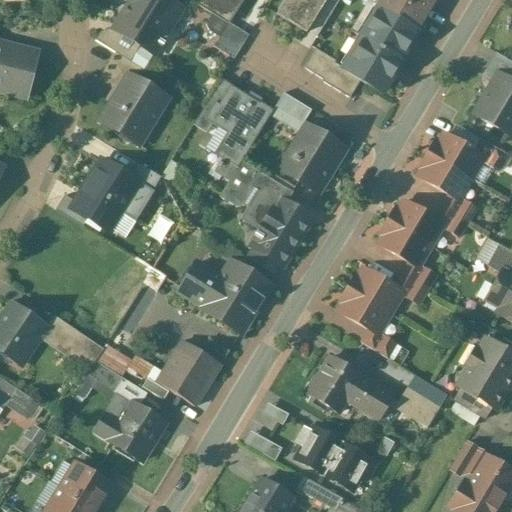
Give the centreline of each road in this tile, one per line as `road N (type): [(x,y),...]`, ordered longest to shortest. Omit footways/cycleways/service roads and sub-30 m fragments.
road 1 (residential): [(395,137),(168,511)]
road 2 (residential): [(76,0),(68,91),(48,149),(0,236)]
road 3 (residential): [(478,0),(395,137)]
road 4 (residential): [(395,137),(265,68)]
